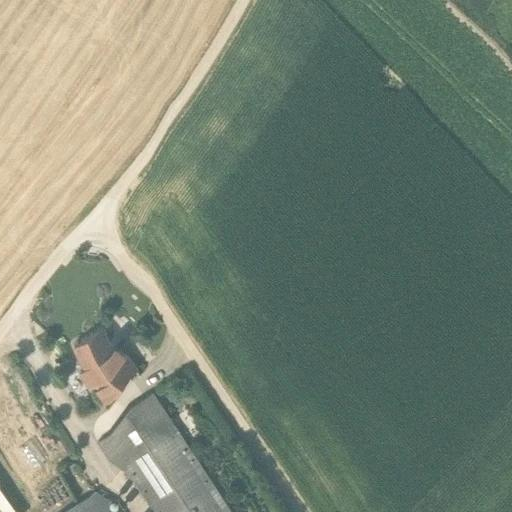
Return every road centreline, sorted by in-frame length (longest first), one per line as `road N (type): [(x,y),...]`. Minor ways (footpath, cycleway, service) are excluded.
road 1 (unclassified): [(298,511),(101,210)]
road 2 (unclassified): [(101,210),(243,0)]
road 3 (unclassified): [(101,210),(74,232),(0,338)]
